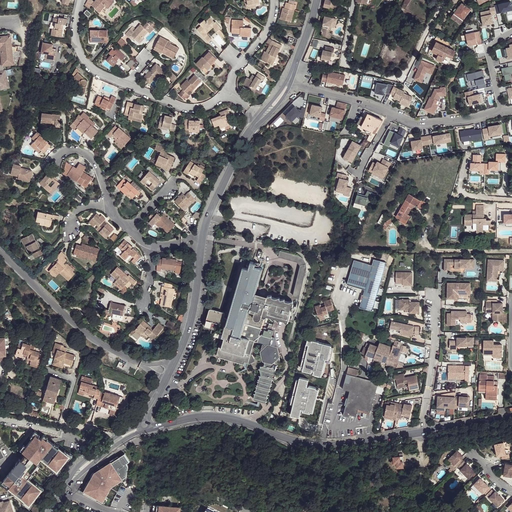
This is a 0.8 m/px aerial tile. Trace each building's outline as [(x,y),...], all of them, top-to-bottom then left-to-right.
[(88,9),(91,6),(94,2),(90,0),(88,0),(87,1),(85,6),(88,9)] [(96,0),(94,2),(91,6),(99,13),(105,7),(106,7),(111,2),(112,3),(114,0),(96,0)] [(511,9),(510,1),(494,5),(496,14),(500,13),(500,10),(502,12),(511,9)] [(282,8),(279,18),(290,21),(294,5),(287,3),(284,2),(283,8),(282,8)] [(461,3),(454,13),(463,20),(470,10),(468,8),(464,4),(461,3)] [(463,20),(454,13),(450,18),(459,24),(463,20)] [(332,18),(325,16),(322,32),(323,32),(322,37),(331,38),(332,33),(329,32),(331,26),(332,18)] [(52,30),(51,36),(62,37),(62,31),(60,31),(61,24),(66,25),(66,20),(58,18),(58,19),(53,19),(52,23),(55,23),(54,30),(52,30)] [(201,25),(197,29),(203,37),(206,35),(205,34),(204,32),(211,26),(212,27),(216,32),(216,31),(219,29),(220,27),(215,21),(214,22),(210,18),(205,22),(204,20),(200,23),(201,25)] [(239,34),(239,36),(242,36),(247,36),(250,37),(250,28),(242,27),(240,27),(240,25),(242,25),(242,20),(235,19),(231,19),(231,23),(231,33),(239,34)] [(129,38),(130,37),(132,39),(133,38),(135,40),(138,43),(143,38),(148,32),(149,34),(156,26),(153,24),(151,26),(147,23),(143,27),(140,25),(133,32),(130,29),(125,35),(129,38)] [(107,31),(90,31),(90,40),(99,40),(99,42),(106,43),(107,31)] [(162,52),(174,58),(179,48),(171,44),(171,42),(160,36),(154,47),(162,51),(162,52)] [(0,65),(2,66),(12,65),(12,60),(11,60),(10,56),(12,56),(10,37),(0,38),(0,39),(0,65)] [(121,39),(116,45),(118,46),(121,49),(126,43),(121,39)] [(269,44),(268,44),(270,46),(267,52),(265,51),(261,59),(269,63),(274,55),(276,56),(281,45),(271,40),(269,44)] [(437,59),(442,61),(444,56),(449,48),(446,47),(436,42),(432,51),(439,54),(437,59)] [(46,55),(45,59),(55,61),(56,52),(52,51),(52,49),(53,45),(43,43),(41,54),(46,55)] [(326,49),(324,49),(322,58),(331,60),(332,56),(333,56),(335,49),(326,47),(326,49)] [(455,50),(450,47),(449,48),(444,56),(445,57),(446,55),(451,57),(455,50)] [(111,55),(107,61),(113,67),(117,62),(116,61),(118,59),(120,60),(121,61),(125,56),(117,49),(114,51),(112,50),(109,54),(111,55)] [(205,64),(208,67),(211,64),(210,63),(217,56),(208,49),(203,55),(202,55),(196,61),(203,67),(205,64)] [(424,56),(420,55),(416,62),(420,64),(414,76),(421,79),(426,69),(432,72),(436,64),(423,58),(424,56)] [(135,63),(131,60),(127,65),(131,68),(135,63)] [(505,80),(511,79),(510,73),(511,72),(511,61),(507,63),(508,66),(501,68),(505,80)] [(156,76),(160,80),(167,73),(156,63),(143,78),(148,83),(155,75),(156,76)] [(265,66),(263,69),(269,74),(271,71),(265,66)] [(79,84),(77,92),(84,94),(87,81),(78,73),(80,71),(76,69),(72,76),(74,78),(73,79),(79,84)] [(486,87),(482,70),(467,73),(469,81),(471,80),(473,86),(477,84),(478,89),(486,87)] [(171,71),(169,74),(172,81),(177,78),(178,77),(171,71)] [(243,85),(253,91),(264,75),(259,71),(256,76),(253,81),(250,79),(248,78),(243,85)] [(327,74),(323,73),(321,80),(342,85),(345,74),(328,71),(327,74)] [(0,73),(0,87),(1,91),(9,90),(5,72),(0,73)] [(181,92),(186,97),(189,95),(187,94),(190,90),(194,87),(196,88),(201,81),(194,74),(188,81),(187,79),(180,86),(183,89),(181,92)] [(148,83),(149,84),(156,76),(155,75),(148,83)] [(394,87),(394,86),(390,85),(379,83),(377,93),(387,96),(388,94),(392,95),(394,87)] [(446,95),(445,86),(440,87),(440,88),(435,88),(431,96),(430,96),(424,108),(434,113),(437,105),(435,104),(438,100),(440,95),(446,95)] [(403,91),(394,87),(392,95),(396,96),(395,99),(402,102),(401,104),(407,107),(411,97),(403,93),(403,91)] [(473,95),(472,90),(465,92),(466,97),(468,96),(470,104),(485,101),(483,92),(473,95)] [(104,99),(98,96),(95,104),(100,107),(101,106),(111,110),(116,99),(112,97),(111,100),(110,101),(104,99)] [(347,103),(337,101),(335,106),(332,106),(329,115),(343,118),(347,103)] [(132,103),(128,102),(125,115),(129,116),(142,119),(143,115),(144,114),(144,113),(143,113),(144,106),(135,104),(135,106),(132,105),(132,103)] [(321,110),(323,105),(313,102),(310,112),(320,114),(320,117),(325,118),(326,111),(321,110)] [(304,116),(306,106),(302,105),(302,108),(298,107),(295,104),(286,113),(292,119),(297,114),(304,116)] [(220,115),(211,118),(214,127),(219,125),(220,128),(224,126),(223,124),(228,122),(226,115),(229,113),(228,109),(219,112),(220,115)] [(357,124),(361,126),(368,113),(368,111),(364,109),(357,124)] [(40,123),(55,125),(55,122),(55,120),(59,120),(59,114),(41,112),(40,123)] [(371,130),(375,132),(382,120),(368,113),(361,126),(371,130)] [(164,118),(161,117),(158,128),(166,130),(167,128),(170,129),(170,131),(173,131),(175,125),(171,124),(173,117),(165,115),(164,118)] [(85,131),(91,124),(90,123),(86,120),(84,118),(76,126),(83,133),(85,131)] [(189,119),(184,119),(184,130),(189,130),(195,130),(195,129),(199,129),(203,129),(203,126),(199,125),(199,120),(189,121),(189,119)] [(91,124),(85,131),(89,135),(91,134),(93,136),(98,130),(92,124),(91,124)] [(361,126),(357,124),(355,128),(369,135),(371,130),(361,126)] [(500,124),(482,128),(484,138),(502,134),(500,124)] [(110,137),(111,135),(115,140),(122,147),(130,137),(119,127),(118,128),(115,125),(106,134),(110,137)] [(482,138),(480,127),(460,131),(462,142),(482,138)] [(406,131),(400,128),(397,134),(389,130),(383,144),(388,147),(390,142),(398,146),(406,131)] [(367,140),(371,141),(376,133),(375,132),(371,130),(369,135),(367,140)] [(31,138),(34,140),(31,143),(35,148),(36,146),(40,149),(42,151),(45,148),(46,150),(50,145),(45,140),(43,141),(42,139),(43,138),(36,132),(31,138)] [(450,133),(428,134),(429,144),(451,143),(450,133)] [(122,147),(115,140),(113,142),(120,149),(122,147)] [(343,158),(353,163),(360,144),(350,140),(343,158)] [(35,148),(31,143),(29,145),(37,153),(40,149),(36,146),(35,148)] [(160,152),(154,164),(160,167),(161,163),(169,167),(174,157),(165,154),(167,150),(156,145),(154,149),(160,152)] [(489,165),(484,165),(484,172),(484,176),(488,176),(489,171),(496,171),(496,172),(500,172),(500,161),(505,162),(505,153),(496,153),(495,161),(489,161),(489,165)] [(470,164),(470,171),(480,172),(484,172),(484,165),(480,165),(480,156),(473,156),(473,164),(470,164)] [(389,166),(391,163),(382,158),(380,162),(389,166)] [(188,171),(189,169),(194,173),(197,176),(195,179),(198,182),(204,175),(200,172),(203,169),(200,166),(191,159),(183,169),(187,172),(188,171)] [(368,173),(384,178),(389,165),(372,160),(368,173)] [(67,174),(73,165),(66,161),(63,172),(66,175),(67,174)] [(18,173),(20,166),(21,164),(13,163),(10,174),(15,175),(15,173),(18,173)] [(70,176),(70,177),(85,187),(91,176),(82,171),(80,169),(76,167),(73,165),(67,174),(70,176)] [(18,173),(18,176),(28,178),(29,173),(31,173),(32,169),(20,166),(18,173)] [(163,177),(152,167),(149,170),(160,180),(163,177)] [(49,170),(38,181),(48,191),(54,184),(55,185),(58,182),(53,177),(55,174),(49,170)] [(149,170),(139,181),(143,184),(144,183),(151,190),(154,186),(153,185),(154,183),(156,184),(160,180),(149,170)] [(346,186),(349,175),(339,173),(334,192),(349,196),(351,188),(346,186)] [(115,186),(125,195),(127,193),(132,198),(140,188),(133,181),(130,183),(127,180),(126,182),(122,178),(115,186)] [(56,186),(55,185),(54,184),(48,191),(51,192),(56,186)] [(181,193),(173,201),(181,208),(184,204),(188,199),(190,201),(193,197),(187,191),(184,195),(181,193)] [(354,202),(371,206),(374,193),(366,191),(365,196),(356,194),(354,202)] [(405,199),(415,205),(416,204),(418,205),(417,207),(421,209),(425,202),(409,193),(405,199)] [(400,219),(406,222),(410,215),(408,214),(411,208),(413,209),(415,205),(405,199),(399,209),(400,209),(396,216),(400,219)] [(475,205),(475,211),(475,213),(473,213),(464,214),(464,225),(473,224),(473,229),(476,229),(483,229),(483,224),(488,224),(490,224),(490,223),(490,219),(485,219),(485,217),(482,217),(482,216),(483,216),(483,205),(475,205)] [(37,210),(35,220),(39,221),(44,222),(46,212),(37,210)] [(147,217),(150,219),(156,213),(153,210),(147,217)] [(46,212),(44,222),(50,223),(51,218),(52,214),(46,212)] [(156,213),(150,219),(154,223),(155,222),(166,232),(174,224),(162,213),(160,216),(156,213)] [(94,214),(88,222),(99,231),(104,225),(101,223),(102,221),(94,214)] [(386,229),(387,225),(393,222),(391,218),(385,222),(383,225),(384,226),(383,228),(386,229)] [(104,225),(111,231),(113,228),(107,222),(105,224),(104,225)] [(104,225),(99,231),(105,237),(111,231),(104,225)] [(35,240),(32,232),(22,237),(26,244),(35,240)] [(35,240),(26,244),(29,250),(39,246),(35,240)] [(124,251),(120,255),(125,259),(125,258),(128,260),(131,257),(133,258),(131,261),(134,263),(140,256),(136,252),(137,251),(124,240),(118,246),(124,251)] [(73,253),(77,255),(85,257),(95,260),(99,248),(89,245),(88,247),(81,245),(76,243),(73,253)] [(42,247),(32,253),(34,257),(44,251),(42,247)] [(55,256),(58,259),(51,267),(57,273),(59,272),(65,265),(63,262),(65,260),(66,259),(64,257),(66,255),(61,250),(55,256)] [(280,250),(278,257),(297,263),(299,267),(293,296),(299,301),(307,268),(307,266),(306,265),(305,261),(303,258),(300,256),(299,256),(280,250)] [(176,260),(176,258),(162,257),(162,259),(158,258),(156,269),(160,270),(161,268),(174,270),(174,271),(179,272),(181,261),(176,260)] [(256,263),(251,261),(243,259),(242,259),(240,260),(239,264),(239,265),(240,266),(239,267),(234,282),(234,283),(234,284),(234,285),(232,290),(231,292),(232,293),(231,294),(230,295),(226,310),(226,311),(227,311),(226,311),(226,312),(225,312),(224,316),(224,317),(225,318),(224,316),(224,314),(224,313),(219,311),(211,309),(210,309),(205,324),(205,325),(214,328),(215,328),(217,322),(226,325),(223,332),(218,330),(216,330),(215,331),(214,332),(212,340),(212,341),(213,342),(220,344),(217,352),(217,355),(230,360),(233,361),(236,364),(239,363),(240,366),(244,364),(245,367),(250,365),(250,363),(255,361),(255,359),(253,355),(251,354),(255,340),(263,343),(261,351),(263,361),(264,361),(273,364),(280,357),(276,337),(272,336),(273,332),(265,329),(263,335),(259,334),(264,317),(265,317),(267,316),(270,317),(273,320),(275,318),(278,321),(280,320),(282,320),(283,320),(286,323),(288,321),(289,322),(292,310),(294,311),(295,307),(293,306),(294,303),(293,303),(293,301),(289,302),(287,301),(286,301),(285,298),(281,299),(280,297),(276,298),(272,297),(272,295),(268,296),(267,296),(255,293),(262,268),(263,268),(264,264),(262,263),(262,262),(262,260),(261,259),(258,258),(256,263)] [(361,306),(373,310),(388,262),(375,258),(373,264),(366,288),(361,306)] [(476,263),(476,259),(446,258),(446,271),(451,271),(451,268),(451,264),(456,264),(456,268),(462,268),(462,266),(462,264),(467,264),(467,266),(472,267),(472,263),(476,263)] [(348,283),(366,288),(373,264),(356,259),(348,283)] [(504,271),(504,261),(488,260),(487,284),(498,284),(498,275),(496,274),(497,271),(498,271),(504,271)] [(65,265),(59,272),(67,280),(74,272),(72,270),(74,269),(67,262),(65,265)] [(472,263),(472,267),(467,266),(467,271),(476,271),(476,263),(472,263)] [(123,287),(129,280),(131,283),(133,284),(136,281),(129,274),(128,276),(117,266),(111,274),(117,279),(115,281),(123,287)] [(48,270),(54,276),(57,273),(51,267),(48,270)] [(413,273),(397,273),(396,285),(405,285),(413,285),(413,273)] [(123,287),(115,281),(114,283),(117,286),(116,287),(125,295),(130,290),(127,288),(131,283),(129,280),(123,287)] [(471,283),(449,283),(449,298),(455,298),(455,292),(460,292),(460,294),(465,294),(465,291),(471,291),(471,283)] [(162,285),(161,285),(159,297),(161,298),(159,304),(170,306),(173,292),(170,291),(171,287),(169,287),(162,285)] [(412,300),(402,299),(402,309),(405,309),(410,310),(410,311),(409,313),(420,313),(420,301),(412,301),(412,300)] [(495,299),(488,299),(488,311),(495,312),(496,312),(496,320),(504,320),(504,324),(509,324),(509,313),(504,313),(504,303),(495,303),(495,299)] [(320,304),(314,306),(317,317),(327,314),(327,312),(333,310),(330,300),(323,302),(324,305),(324,306),(321,308),(320,306),(320,304)] [(111,302),(108,314),(113,315),(114,313),(124,315),(125,305),(111,302)] [(452,314),(448,314),(448,326),(457,326),(457,320),(462,320),(469,320),(469,324),(473,324),(473,315),(468,315),(468,312),(455,312),(455,314),(452,314)] [(169,319),(166,325),(171,328),(175,322),(169,319)] [(141,323),(135,330),(141,335),(142,334),(146,337),(148,335),(151,337),(154,337),(164,326),(159,321),(153,329),(151,327),(152,326),(145,320),(142,324),(141,323)] [(392,321),(390,327),(400,330),(401,331),(401,332),(411,335),(414,327),(392,321)] [(50,337),(44,335),(42,342),(48,344),(48,343),(50,337)] [(462,338),(457,338),(457,341),(450,341),(450,349),(458,349),(458,346),(473,346),(473,338),(464,338),(462,338)] [(317,342),(306,339),(305,344),(304,344),(303,350),(306,350),(302,369),(301,370),(311,372),(311,370),(313,370),(312,374),(313,374),(313,373),(318,374),(319,371),(322,372),(324,361),(325,359),(329,360),(331,353),(328,353),(330,347),(330,345),(317,342)] [(388,359),(394,361),(394,364),(393,366),(396,367),(399,357),(398,357),(400,353),(406,355),(409,348),(406,347),(406,346),(399,344),(400,342),(395,340),(394,342),(393,345),(392,345),(391,347),(389,353),(387,359),(388,359)] [(496,341),(486,340),(485,355),(494,355),(494,357),(503,357),(503,346),(497,345),(496,345),(496,341)] [(22,345),(19,344),(16,355),(23,357),(23,355),(28,357),(27,359),(31,360),(31,363),(38,365),(40,358),(38,357),(40,351),(34,349),(35,344),(28,342),(27,344),(23,343),(22,345)] [(53,364),(61,367),(63,360),(72,363),(75,355),(65,352),(67,347),(63,346),(64,345),(56,342),(52,352),(56,353),(53,364)] [(377,349),(389,353),(391,347),(379,343),(377,347),(377,349)] [(365,355),(373,358),(374,357),(377,349),(377,347),(369,345),(368,349),(364,347),(363,347),(361,353),(365,355)] [(382,360),(387,362),(388,359),(387,359),(389,353),(377,349),(374,357),(382,360)] [(273,364),(264,361),(265,365),(262,366),(261,367),(260,368),(260,369),(261,375),(260,376),(256,391),(256,392),(255,393),(254,398),(255,399),(264,402),(265,402),(266,401),(267,397),(267,395),(268,394),(273,379),(272,378),(274,374),(275,374),(277,365),(278,365),(279,364),(280,363),(280,361),(280,357),(273,364)] [(388,359),(387,362),(385,367),(392,369),(393,366),(394,364),(394,361),(388,359)] [(465,367),(448,366),(448,376),(456,377),(456,380),(464,380),(464,382),(469,382),(469,373),(465,373),(465,367)] [(348,367),(346,374),(357,376),(358,370),(348,367)] [(358,408),(366,379),(357,376),(346,374),(342,389),(350,391),(349,393),(343,414),(350,416),(350,414),(356,416),(357,412),(358,408)] [(405,374),(395,376),(395,380),(397,379),(398,388),(406,387),(405,383),(409,383),(410,391),(420,389),(417,376),(410,377),(411,378),(409,378),(409,377),(405,378),(405,374)] [(43,396),(42,399),(44,400),(53,403),(61,379),(50,375),(47,386),(45,385),(43,392),(34,389),(33,395),(35,396),(36,394),(43,396)] [(82,375),(79,384),(81,384),(79,390),(84,392),(90,394),(91,392),(95,393),(94,397),(98,398),(96,404),(110,408),(109,414),(117,417),(122,402),(118,401),(120,395),(105,390),(104,392),(100,391),(101,389),(97,388),(93,387),(94,384),(91,383),(92,378),(82,375)] [(487,377),(479,376),(478,389),(485,390),(485,393),(485,396),(496,397),(497,387),(493,387),(494,383),(486,382),(487,377)] [(308,380),(299,378),(298,381),(293,405),(291,416),(292,413),(300,415),(299,417),(300,418),(301,410),(303,410),(303,412),(310,413),(310,412),(311,407),(313,408),(316,394),(314,393),(315,389),(316,388),(308,386),(308,387),(306,387),(308,380)] [(366,379),(358,408),(362,409),(370,412),(378,382),(366,379)] [(293,405),(298,381),(295,380),(290,404),(293,405)] [(386,388),(377,386),(376,392),(384,395),(386,388)] [(454,397),(442,397),(442,401),(439,401),(439,407),(447,407),(447,408),(454,409),(454,408),(460,408),(460,406),(468,407),(468,403),(468,397),(461,396),(454,396),(454,397)] [(34,405),(29,404),(27,412),(28,413),(39,416),(40,416),(38,413),(39,412),(32,410),(34,405)] [(398,405),(394,404),(394,406),(389,406),(389,407),(385,407),(384,416),(391,417),(390,421),(395,422),(394,424),(396,424),(397,421),(395,421),(395,418),(398,405)] [(403,405),(402,406),(398,405),(395,418),(400,419),(401,417),(401,414),(405,415),(405,414),(410,415),(412,406),(408,406),(404,405),(403,405)] [(123,416),(117,422),(120,425),(127,420),(123,416)] [(23,451),(36,434),(33,432),(20,449),(23,451)] [(64,451),(59,447),(58,448),(54,445),(55,444),(47,438),(46,440),(42,437),(41,438),(38,436),(36,434),(23,451),(26,454),(37,462),(42,457),(44,459),(45,459),(46,458),(50,461),(49,462),(53,466),(58,469),(61,464),(65,459),(69,454),(64,451)] [(504,454),(502,441),(493,443),(495,455),(499,454),(500,458),(508,457),(507,453),(504,454)] [(453,463),(456,466),(462,461),(459,458),(460,457),(458,455),(459,454),(454,449),(445,458),(452,464),(453,463)] [(37,462),(26,454),(22,460),(35,470),(37,472),(42,466),(40,464),(37,462)] [(117,483),(127,477),(129,466),(127,463),(130,461),(125,454),(119,458),(118,458),(119,459),(112,463),(111,463),(104,467),(105,468),(101,470),(100,470),(96,473),(95,474),(95,475),(94,474),(92,478),(90,482),(86,489),(83,493),(102,504),(106,496),(104,495),(106,491),(108,493),(112,487),(117,483)] [(393,456),(393,460),(392,460),(392,461),(392,463),(392,464),(393,464),(396,464),(397,467),(403,467),(402,459),(399,459),(399,456),(393,456)] [(30,477),(35,470),(22,460),(19,464),(6,481),(12,486),(11,488),(15,491),(27,500),(27,501),(30,504),(35,498),(40,491),(42,488),(37,485),(29,479),(30,477)] [(466,466),(467,466),(462,461),(456,466),(459,469),(458,470),(467,478),(473,472),(468,466),(467,467),(466,466)] [(511,463),(504,462),(503,466),(504,466),(504,468),(502,467),(501,474),(510,476),(511,463)] [(58,472),(63,465),(61,464),(58,469),(53,466),(52,468),(58,472)] [(119,485),(126,480),(127,477),(117,483),(119,485)] [(482,492),(485,494),(490,489),(478,477),(472,483),(481,492),(482,492)] [(46,488),(39,483),(37,485),(42,488),(40,491),(41,492),(46,488)] [(493,491),(493,492),(490,489),(485,494),(496,506),(503,500),(493,491)] [(32,508),(36,499),(35,498),(30,504),(27,501),(25,503),(32,508)] [(0,504),(0,511),(13,511),(12,507),(10,508),(8,502),(4,503),(0,504)]
